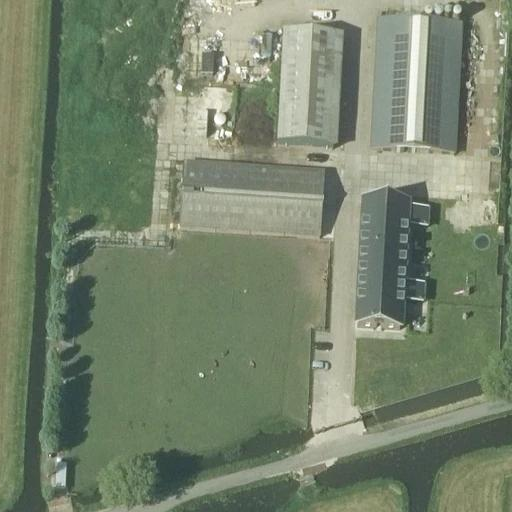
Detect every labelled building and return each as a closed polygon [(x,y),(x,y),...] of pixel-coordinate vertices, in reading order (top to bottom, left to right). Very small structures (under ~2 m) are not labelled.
[(378,23),(371,152),(434,155),(453,156),(460,27),(441,26),(378,23)] [(282,35),(275,148),(336,151),(342,39),(282,35)] [(182,165),(178,230),(279,237),(318,239),(322,174),(282,172),(182,165)] [(363,204),(356,329),(398,331),(400,303),(417,304),(420,304),(421,288),(419,288),(411,288),(401,287),(402,270),(404,227),(422,228),(424,212),(405,211),(405,206),(363,204)] [(454,208),(453,227),(496,229),(496,210),(454,208)]
